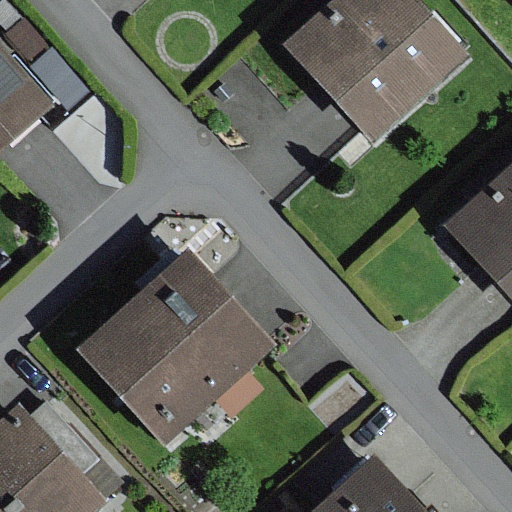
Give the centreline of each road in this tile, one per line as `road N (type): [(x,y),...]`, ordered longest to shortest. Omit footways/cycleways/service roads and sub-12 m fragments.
road 1 (residential): [(511,499),(191,152)]
road 2 (residential): [(191,152),(0,324)]
road 3 (residential): [(191,152),(49,0)]
